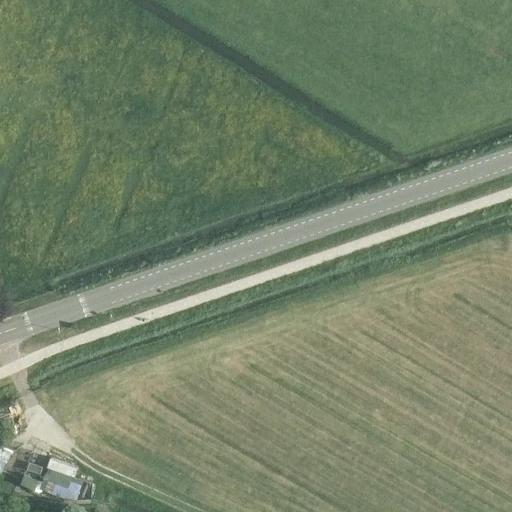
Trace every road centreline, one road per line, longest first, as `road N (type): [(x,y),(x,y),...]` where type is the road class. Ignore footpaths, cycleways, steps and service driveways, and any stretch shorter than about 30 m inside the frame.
road 1 (secondary): [(0,335),(511,160)]
road 2 (track): [(198,511),(100,469),(47,432),(1,334)]
